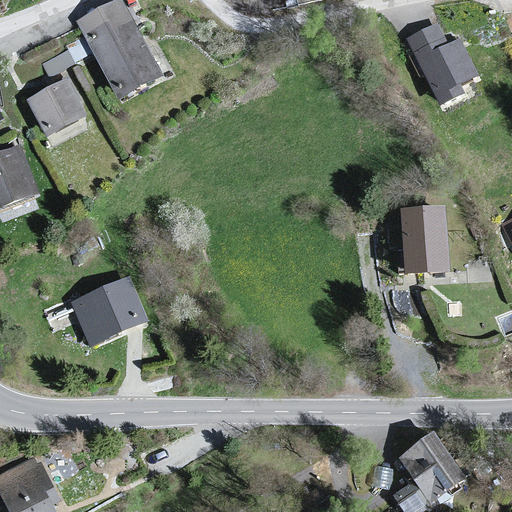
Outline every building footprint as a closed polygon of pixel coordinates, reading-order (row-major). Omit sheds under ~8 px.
[(172,81),(124,3),(86,26),(133,104),(172,81)] [(474,79),(452,40),(414,60),(419,69),(426,65),(448,106),(463,98),(458,88),(474,79)] [(96,119),(77,85),(37,107),(55,141),(96,119)] [(49,198),(30,153),(0,165),(0,205),(4,216),(49,198)] [(466,274),(459,212),(418,217),(425,279),(466,274)] [(159,327),(141,284),(84,309),(102,351),(159,327)] [(488,483),(452,437),(420,462),(438,486),(424,496),(436,511),(440,511),(454,502),(458,506),(488,483)] [(74,507),(47,462),(14,482),(31,511),(73,511),(72,508),(74,507)]
